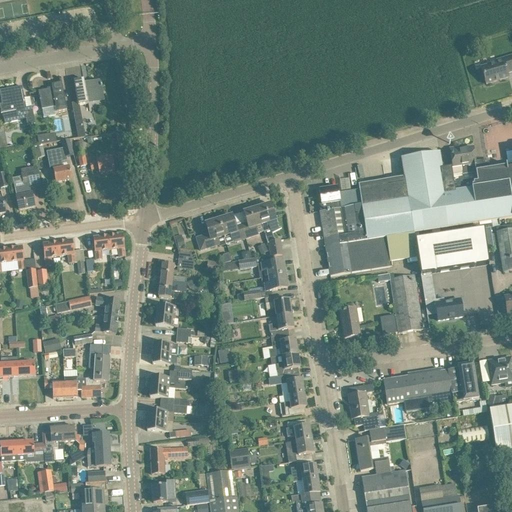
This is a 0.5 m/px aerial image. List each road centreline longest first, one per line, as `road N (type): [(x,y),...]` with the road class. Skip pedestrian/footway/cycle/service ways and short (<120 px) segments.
road 1 (unclassified): [(291,176),(511,108)]
road 2 (residential): [(322,367),(291,176)]
road 3 (unclassified): [(322,367),(511,337)]
road 4 (tertiary): [(128,409),(143,219)]
road 5 (tertiary): [(143,219),(150,41)]
road 6 (unclassified): [(143,219),(291,176)]
road 7 (residential): [(345,511),(322,367)]
road 8 (residential): [(0,237),(143,219)]
road 9 (residential): [(0,415),(128,409)]
road 10 (residential): [(0,68),(118,46)]
